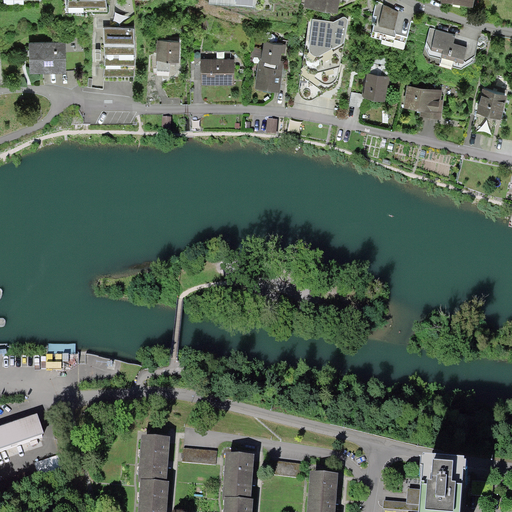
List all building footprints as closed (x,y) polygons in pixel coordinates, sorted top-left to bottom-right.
[(68,0),(68,9),(106,11),(105,0),(68,0)] [(412,16),(375,0),(372,19),(375,20),(371,34),(383,37),(382,39),(403,45),(406,34),(412,16)] [(338,81),(342,61),(341,61),(349,17),(347,15),(344,15),(333,20),(310,17),(308,27),(305,43),(299,88),(301,93),(307,98),(312,97),(322,92),(332,87),(338,81)] [(134,26),(93,25),(91,89),(103,89),(104,81),(133,81),(134,26)] [(459,63),(464,44),(452,40),(453,34),(429,28),(424,39),(428,47),(439,49),(437,59),(459,63)] [(153,68),(166,68),(167,59),(176,59),(177,39),(154,38),(153,68)] [(28,41),(29,70),(65,69),(64,39),(28,41)] [(253,85),(278,89),(286,43),(261,39),(253,85)] [(199,69),(199,82),(232,82),(232,57),(199,57),(199,69)] [(363,95),(386,98),(390,74),(367,71),(363,95)] [(420,115),(439,117),(443,88),(405,84),(403,108),(421,110),(420,115)] [(476,106),(500,114),(507,91),(482,84),(476,106)] [(161,130),(169,130),(169,118),(161,117),(161,130)] [(264,133),(273,134),(275,120),(265,119),(264,133)] [(0,428),(0,450),(44,435),(37,415),(0,428)] [(170,440),(143,438),(140,483),(141,483),(167,485),(169,465),(170,440)] [(218,450),(184,447),(183,461),(217,463),(218,450)] [(254,456),(226,454),(223,500),(225,500),(251,502),(252,483),(254,456)] [(303,463),(269,459),(268,473),(302,477),(303,463)] [(32,472),(10,479),(14,490),(35,483),(32,472)] [(422,486),(420,511),(461,511),(463,489),(465,489),(466,479),(464,479),(464,475),(422,472),(422,476),(420,476),(419,485),(422,486)] [(338,475),(310,473),(307,511),(335,511),(336,502),(338,475)] [(139,511),(167,511),(168,509),(170,486),(167,485),(141,483),(139,511)] [(421,490),(408,489),(407,502),(384,501),(384,508),(419,511),(421,490)] [(223,511),(252,511),(254,502),(251,502),(225,500),(223,511)]
